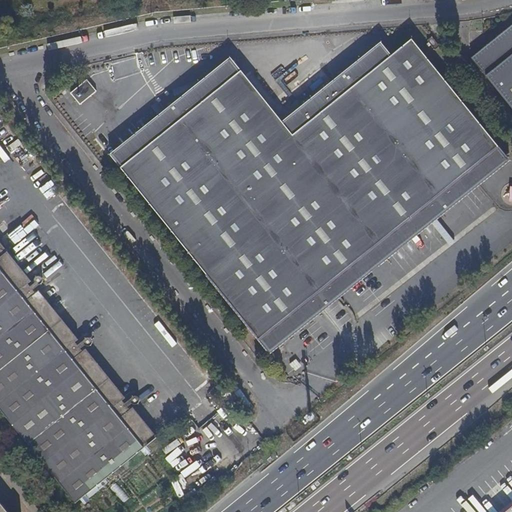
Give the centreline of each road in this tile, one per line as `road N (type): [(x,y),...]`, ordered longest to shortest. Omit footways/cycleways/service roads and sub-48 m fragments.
road 1 (unclassified): [(8,67),(139,35),(500,0)]
road 2 (unclassified): [(316,378),(283,413),(8,67)]
road 3 (motorway): [(511,300),(250,511)]
road 4 (unknown): [(0,173),(181,400)]
road 5 (motorway): [(322,511),(511,358)]
